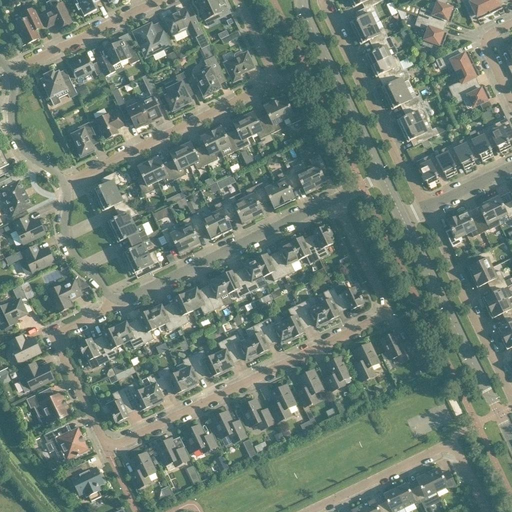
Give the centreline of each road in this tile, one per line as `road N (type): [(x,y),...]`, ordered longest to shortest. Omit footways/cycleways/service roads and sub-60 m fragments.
road 1 (residential): [(117,303),(56,341),(105,444),(381,317),(384,304),(334,199)]
road 2 (residential): [(65,183),(277,85),(237,0)]
road 3 (residential): [(117,303),(334,199)]
road 4 (residential): [(425,209),(323,0)]
road 5 (residential): [(312,511),(452,447),(486,511)]
road 6 (tertiary): [(500,414),(404,219)]
road 7 (residential): [(511,397),(425,209)]
road 8 (tertiary): [(384,178),(302,0)]
road 9 (residential): [(9,71),(160,0)]
road 10 (residential): [(65,183),(68,243),(117,303)]
road 11 (residential): [(9,71),(16,137),(65,183)]
